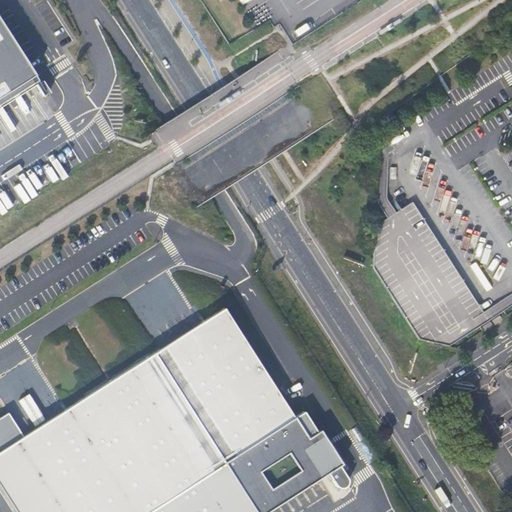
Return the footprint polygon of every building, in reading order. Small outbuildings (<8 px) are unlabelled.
[(399,19),(378,32),(380,36),(401,22),(399,19)] [(0,96),(34,74),(0,20),(0,96)] [(48,92),(41,80),(35,83),(42,96),(48,92)] [(236,87),(214,100),(216,104),(238,91),(236,87)] [(320,430),(316,432),(303,411),(294,418),(224,308),(23,436),(8,413),(0,417),(0,487),(15,511),(262,511),(325,472),(335,488),(340,489),(343,488),(346,485),(346,481),(338,467),(341,465),(320,430)]
